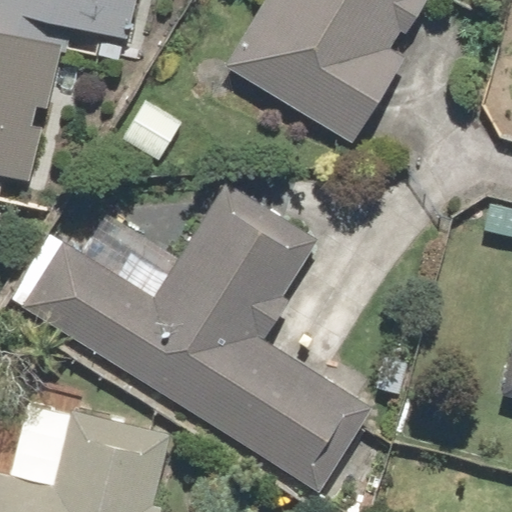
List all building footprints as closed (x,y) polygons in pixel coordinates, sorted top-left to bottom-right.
[(0,0),(0,174),(27,181),(61,39),(117,53),(130,0),(0,0)] [(260,0),(226,62),(357,136),(401,57),(388,50),(415,0),(260,0)] [(143,98),(120,134),(159,160),(182,124),(143,98)] [(52,231),(9,295),(312,497),(366,416),(263,347),(324,254),(219,185),(147,294),(52,231)] [(511,347),(503,399),(511,400),(511,347)] [(16,479),(0,475),(0,511),(152,511),(145,511),(161,434),(31,407),(16,479)]
